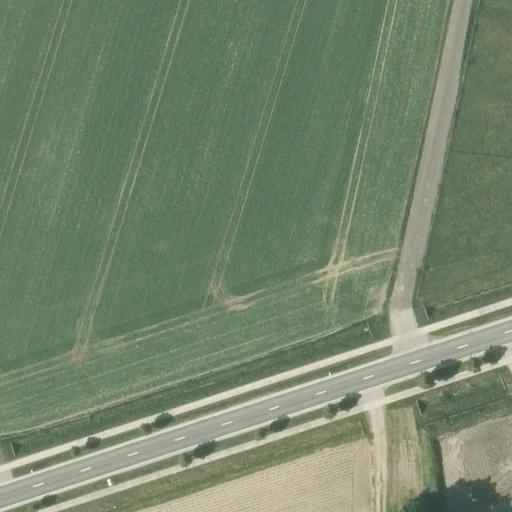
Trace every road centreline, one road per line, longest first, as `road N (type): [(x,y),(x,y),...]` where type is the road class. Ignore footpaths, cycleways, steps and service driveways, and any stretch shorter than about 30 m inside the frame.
road 1 (primary): [(0,499),(511,331)]
road 2 (track): [(463,0),(397,305),(408,365)]
road 3 (track): [(383,511),(365,379)]
